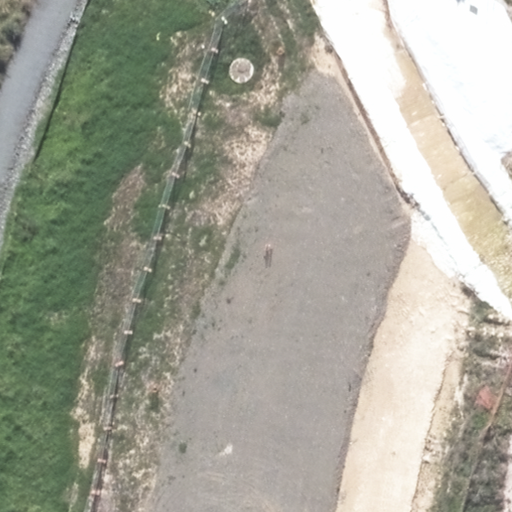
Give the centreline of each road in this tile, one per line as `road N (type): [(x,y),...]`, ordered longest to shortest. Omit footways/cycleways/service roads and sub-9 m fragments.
road 1 (tertiary): [(427,0),(376,100),(225,511)]
road 2 (unknown): [(511,131),(376,100)]
